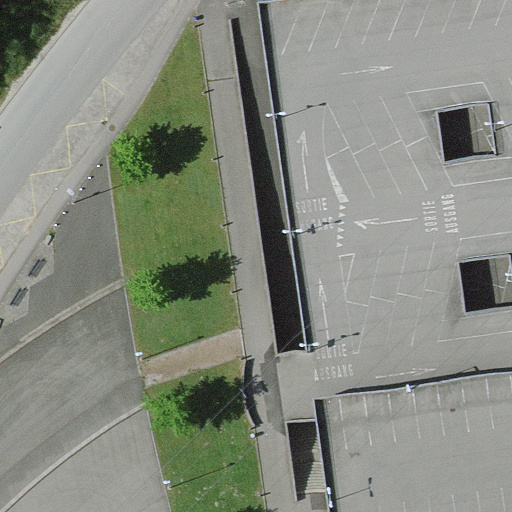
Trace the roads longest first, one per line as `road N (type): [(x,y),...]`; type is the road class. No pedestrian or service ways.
road 1 (unknown): [(242,0),(285,306)]
road 2 (residential): [(0,185),(138,0)]
